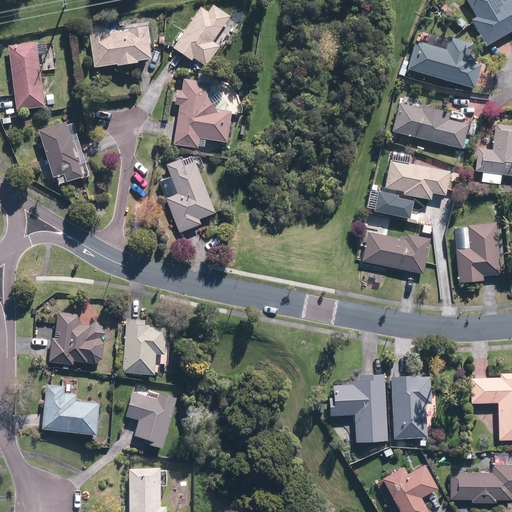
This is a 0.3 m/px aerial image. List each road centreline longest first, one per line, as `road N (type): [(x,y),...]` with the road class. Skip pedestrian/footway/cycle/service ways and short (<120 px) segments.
road 1 (residential): [(113,262),(408,327),(511,325)]
road 2 (residential): [(125,125),(113,262)]
